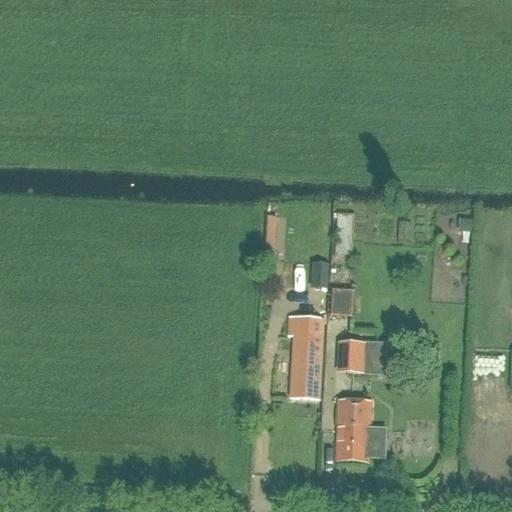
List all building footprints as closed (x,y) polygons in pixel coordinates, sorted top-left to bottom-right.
[(333,257),(351,258),(353,218),(335,217),(333,257)] [(331,318),(350,319),(351,294),(332,293),(331,318)] [(294,338),(290,401),(318,403),(322,340),(317,340),(319,322),(298,320),(297,338),(294,338)] [(372,346),(337,344),(336,376),(371,377),(372,346)] [(336,464),(368,466),(370,405),(338,403),(336,464)]
